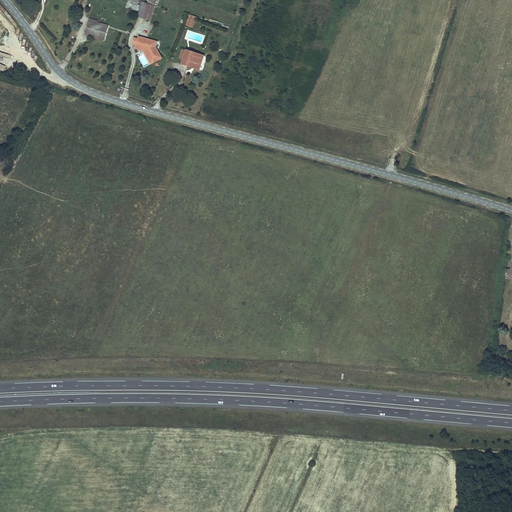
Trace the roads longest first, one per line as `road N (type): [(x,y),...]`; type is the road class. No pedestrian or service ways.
road 1 (tertiary): [(5,0),(61,73),(87,91),(511,210)]
road 2 (trunk): [(0,401),(219,399),(511,422)]
road 3 (trunk): [(511,409),(210,386),(0,389)]
